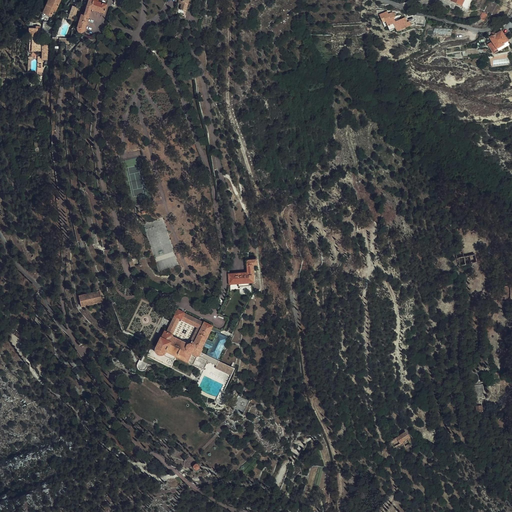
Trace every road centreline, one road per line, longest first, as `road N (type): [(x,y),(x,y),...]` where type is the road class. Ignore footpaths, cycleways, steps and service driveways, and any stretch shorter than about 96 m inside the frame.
road 1 (track): [(136,95),(188,279)]
road 2 (residential): [(381,0),(478,30),(511,15)]
road 3 (track): [(147,48),(152,72),(127,107),(121,134),(126,162)]
